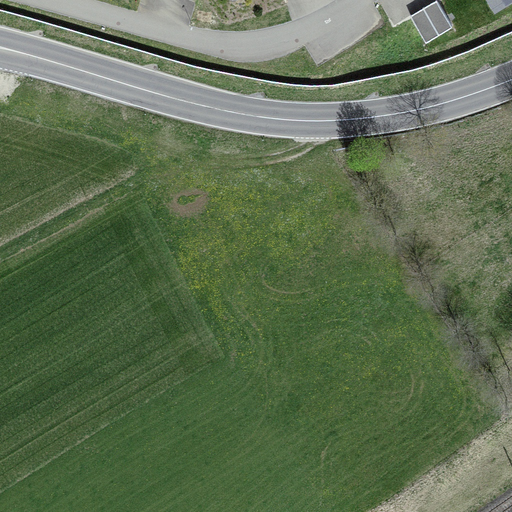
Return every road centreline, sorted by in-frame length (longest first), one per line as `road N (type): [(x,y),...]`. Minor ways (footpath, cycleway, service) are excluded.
road 1 (primary): [(0,47),(171,97),(283,119),(404,112),(511,79)]
road 2 (residential): [(358,0),(284,39),(236,46),(49,0)]
